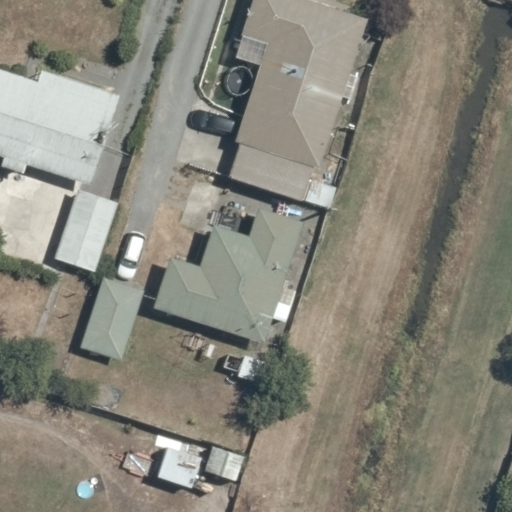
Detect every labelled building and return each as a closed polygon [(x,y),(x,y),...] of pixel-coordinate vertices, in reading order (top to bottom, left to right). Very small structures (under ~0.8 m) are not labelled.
[(219,172),(326,204),(334,177),(311,170),(360,8),(334,0),(245,0),(231,49),(254,56),(219,172)] [(0,168),(15,173),(19,160),(82,179),(109,90),(31,66),(28,75),(0,66),(0,168)] [(112,197),(71,185),(50,256),(91,268),(112,197)] [(294,218),(214,193),(192,264),(163,255),(148,303),(256,337),(265,309),(281,314),(290,285),(274,280),(294,218)] [(138,289),(97,276),(76,343),(116,356),(138,289)] [(201,453),(159,438),(146,475),(188,490),(201,453)]
